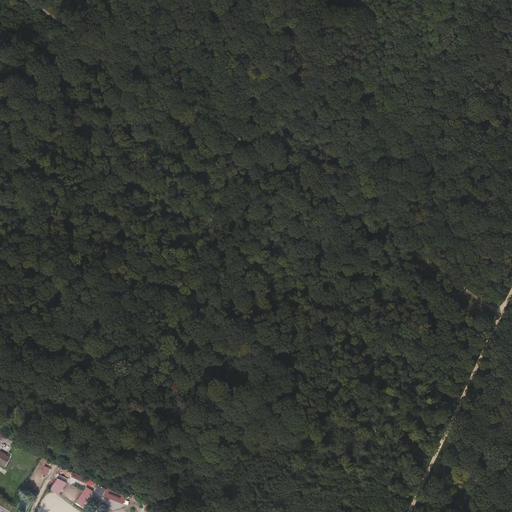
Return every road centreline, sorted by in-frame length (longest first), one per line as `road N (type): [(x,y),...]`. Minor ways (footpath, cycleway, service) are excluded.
road 1 (track): [(502,311),(134,68)]
road 2 (track): [(502,311),(412,511)]
